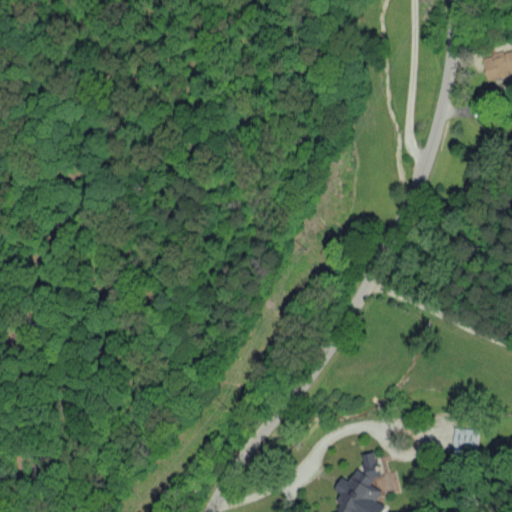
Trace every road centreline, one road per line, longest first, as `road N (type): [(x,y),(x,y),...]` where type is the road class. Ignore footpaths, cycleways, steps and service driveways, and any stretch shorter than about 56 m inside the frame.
road 1 (residential): [(210,511),(369,284),(443,120),(462,0)]
road 2 (residential): [(369,284),(511,341)]
